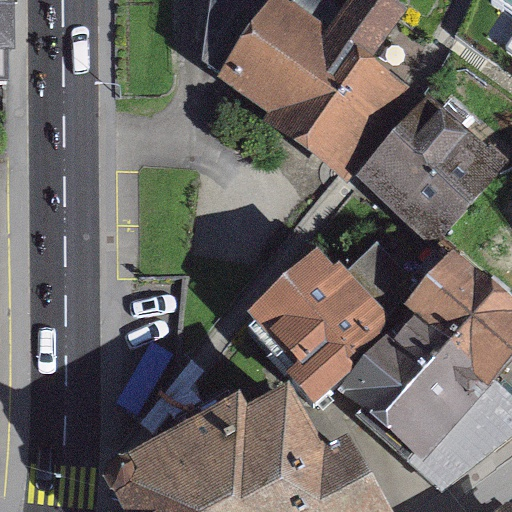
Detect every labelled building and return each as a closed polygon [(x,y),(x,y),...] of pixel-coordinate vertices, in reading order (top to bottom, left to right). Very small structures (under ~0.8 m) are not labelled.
[(222,0),(215,10),(204,77),(284,129),(277,140),(333,177),(390,91),(367,76),(402,23),(367,1),(349,28),(306,0),(222,0)] [(511,27),(511,0),(477,0),(476,2),(511,27)] [(429,117),(367,186),(428,240),(490,172),(429,117)] [(354,264),(289,325),(398,440),(411,427),(444,462),(511,399),(511,316),(473,276),(415,330),(354,264)] [(233,433),(112,500),(118,511),(365,511),(342,470),(320,483),(285,421),(241,446),(233,433)]
